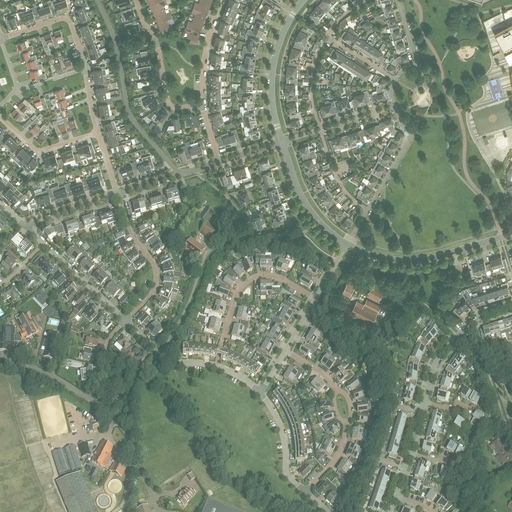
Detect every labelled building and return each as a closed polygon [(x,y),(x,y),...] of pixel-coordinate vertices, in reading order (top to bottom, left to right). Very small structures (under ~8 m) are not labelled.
[(50,9),(53,8),(51,1),(50,0),(49,0),(47,1),(42,3),(43,7),(46,15),(52,14),(50,9)] [(52,0),(51,1),(53,8),(56,7),(58,12),(63,10),(60,1),(57,2),(56,0),(52,0)] [(59,0),(60,1),(63,10),(69,8),(67,3),(70,2),(69,0),(59,0)] [(77,4),(78,5),(79,8),(78,9),(77,9),(74,10),(76,16),(86,12),(87,12),(85,7),(86,6),(86,5),(86,3),(85,2),(83,2),(81,3),(79,0),(75,0),(74,3),(77,4)] [(129,0),(115,0),(117,6),(119,5),(121,8),(131,5),(129,0)] [(166,4),(164,0),(160,0),(150,5),(154,14),(166,9),(166,8),(163,10),(162,5),(165,4),(166,4)] [(195,2),(193,8),(207,13),(210,3),(201,0),(200,0),(199,4),(195,3),(195,2)] [(264,6),(263,9),(271,14),(274,9),(269,6),(270,3),(265,0),(262,0),(261,4),(262,4),(264,6)] [(329,7),(333,3),(329,0),(322,0),(323,1),(320,3),(328,11),(330,8),(329,7)] [(376,0),(378,4),(381,3),(384,2),(385,6),(382,7),(384,13),(391,11),(393,10),(390,0),(388,1),(387,0),(382,0),(380,0),(376,0)] [(43,7),(42,3),(39,4),(39,5),(34,6),(36,13),(39,12),(41,17),(46,15),(43,7)] [(236,9),(237,7),(228,3),(226,8),(237,13),(238,11),(237,10),(236,9)] [(328,11),(320,3),(317,6),(313,10),(321,16),(324,12),(325,13),(328,11)] [(27,13),(30,21),(35,19),(34,14),(36,13),(34,6),(30,8),(29,9),(30,12),(27,13)] [(263,16),(268,19),(271,14),(263,9),(259,7),(256,12),(257,13),(255,16),(262,19),(263,16)] [(204,22),(207,13),(193,8),(191,13),(195,14),(194,18),(191,17),(191,18),(204,22)] [(237,13),(226,8),(224,13),(235,17),(237,13)] [(127,13),(126,9),(120,12),(122,17),(125,15),(126,20),(135,17),(133,11),(127,13)] [(166,9),(154,14),(158,23),(172,17),(169,12),(165,14),(164,10),(166,9)] [(29,22),(30,21),(27,13),(26,10),(23,12),(22,11),(21,11),(17,12),(20,19),(23,18),(24,23),(25,23),(25,24),(26,24),(29,23),(29,22)] [(317,20),(321,16),(313,10),(310,14),(310,15),(308,18),(317,24),(319,21),(317,20)] [(386,20),(388,25),(395,23),(397,23),(394,13),(392,13),(391,11),(384,13),(385,16),(388,15),(389,19),(386,20)] [(78,21),(81,20),(83,19),(84,22),(90,20),(89,16),(88,15),(86,12),(76,16),(78,21)] [(11,28),(17,26),(16,21),(18,20),(16,13),(11,15),(12,18),(6,20),(8,26),(11,28)] [(235,17),(224,13),(222,17),(225,19),(231,21),(233,22),(235,17)] [(256,23),(255,26),(264,29),(266,24),(260,22),(262,19),(255,16),(253,21),(256,23)] [(174,22),(172,17),(158,23),(162,32),(172,28),(170,24),(174,22),(174,23),(174,22)] [(188,21),(186,26),(200,32),(204,22),(191,18),(194,19),(192,23),(188,21)] [(232,25),(233,22),(231,21),(225,19),(223,22),(221,21),(219,26),(228,29),(230,24),(232,25)] [(140,31),(138,24),(133,26),(131,22),(124,24),(126,30),(130,28),(132,34),(133,34),(136,33),(136,32),(140,31)] [(396,26),(395,23),(388,25),(389,28),(392,27),(393,31),(390,32),(391,34),(389,35),(390,38),(392,38),(399,35),(401,35),(400,31),(401,31),(400,29),(399,29),(398,25),(396,26)] [(511,62),(511,23),(494,33),(510,63),(511,62)] [(80,27),(82,33),(92,29),(91,26),(89,27),(88,24),(80,27)] [(197,41),(200,32),(186,26),(184,32),(184,31),(188,33),(187,37),(186,37),(197,41)] [(220,32),(220,35),(226,37),(230,38),(231,35),(230,33),(227,33),(228,29),(219,26),(217,31),(220,32)] [(254,28),(251,27),(249,33),(255,35),(256,32),(261,35),(264,29),(255,26),(254,28)] [(297,35),(306,39),(308,35),(309,35),(309,36),(310,36),(312,33),(302,27),(300,31),(299,30),(297,35)] [(347,43),(354,31),(355,31),(350,28),(347,32),(344,31),(340,37),(345,40),(344,41),(347,43)] [(83,38),(91,35),(94,34),(92,29),(82,33),(83,38)] [(55,36),(52,37),(51,37),(53,42),(55,47),(59,46),(57,40),(63,38),(60,30),(54,32),(55,36)] [(358,34),(354,31),(347,43),(350,44),(351,43),(352,44),(357,37),(358,34)] [(254,38),(255,35),(249,33),(246,32),(245,36),(246,36),(246,38),(247,39),(249,40),(249,43),(258,46),(260,40),(254,38)] [(46,39),(42,41),(45,50),(47,55),(51,53),(48,44),(53,42),(51,37),(52,37),(50,33),(44,35),(46,39)] [(83,38),(85,43),(93,40),(96,39),(94,34),(91,35),(83,38)] [(230,38),(226,37),(220,35),(219,38),(216,37),(215,42),(224,44),(225,40),(227,41),(230,40),(230,38)] [(295,41),(294,44),(304,48),(305,45),(303,44),(306,39),(297,35),(295,40),(295,41)] [(405,47),(404,44),(405,44),(404,42),(403,42),(402,37),(400,38),(399,35),(392,38),(393,40),(396,39),(397,43),(394,44),(396,50),(403,48),(405,47)] [(361,40),(357,37),(352,44),(353,45),(353,46),(356,48),(356,47),(361,40)] [(365,42),(361,40),(356,47),(361,50),(365,42)] [(33,49),(32,45),(27,47),(25,41),(16,44),(18,50),(22,49),(24,52),(28,51),(30,50),(33,49)] [(371,42),(370,41),(367,44),(365,42),(361,50),(362,51),(361,52),(364,53),(365,52),(371,42)] [(226,45),(224,44),(215,42),(213,47),(216,48),(216,51),(222,52),(224,52),(226,45)] [(369,55),(374,48),(372,46),(373,44),(371,42),(365,52),(364,53),(367,55),(368,54),(369,55)] [(256,51),(258,46),(249,43),(248,46),(245,46),(244,46),(242,51),(250,53),(251,50),(256,51)] [(87,48),(89,53),(99,49),(98,44),(95,45),(87,48)] [(304,48),(294,44),(293,48),(292,48),(290,53),(299,56),(301,50),(303,51),(304,48)] [(99,55),(98,53),(100,52),(104,51),(107,50),(106,47),(103,48),(99,49),(89,53),(87,53),(89,59),(99,55)] [(337,51),(333,48),(330,54),(332,55),(331,58),(336,61),(341,52),(338,50),(337,51)] [(373,59),(374,58),(378,50),(374,48),(369,55),(371,56),(370,57),(373,59)] [(380,48),(378,50),(374,58),(373,59),(376,61),(376,60),(381,63),(385,57),(382,55),(383,53),(381,52),(382,49),(380,48)] [(404,51),(403,48),(396,50),(397,53),(398,52),(399,53),(400,53),(401,56),(397,57),(395,59),(398,63),(409,60),(406,51),(404,51)] [(22,60),(25,59),(26,58),(27,62),(35,60),(37,59),(35,55),(30,56),(29,54),(31,54),(30,50),(28,51),(24,52),(20,54),(22,60)] [(226,53),(224,52),(222,52),(216,51),(215,54),(212,53),(212,59),(221,60),(222,56),(223,56),(225,54),(226,53)] [(245,58),(245,61),(254,63),(255,57),(249,56),(250,53),(242,51),(241,57),(242,57),(245,58)] [(340,63),(345,56),(343,55),(344,54),(341,52),(336,61),(340,63)] [(135,61),(138,60),(139,64),(148,62),(147,55),(141,57),(140,53),(134,54),(135,61)] [(299,56),(290,53),(289,58),(289,62),(299,64),(300,61),(298,61),(299,56)] [(58,57),(60,62),(62,66),(66,65),(67,69),(73,67),(70,59),(64,60),(63,55),(58,57)] [(346,57),(345,56),(340,63),(344,66),(350,57),(347,56),(346,57)] [(344,66),(349,69),(353,61),(352,60),(353,59),(350,57),(344,66)] [(392,72),(398,63),(395,59),(393,60),(390,64),(388,62),(389,61),(388,60),(388,59),(386,58),(382,64),(386,66),(385,67),(392,72)] [(60,62),(55,64),(53,59),(48,60),(52,70),(56,69),(57,73),(63,71),(62,66),(60,62)] [(212,59),(211,64),(214,64),(213,67),(222,68),(223,60),(221,60),(212,59)] [(38,69),(43,68),(42,63),(36,65),(35,60),(27,62),(26,63),(28,68),(32,67),(33,71),(38,69)] [(241,64),(240,64),(239,70),(247,70),(248,67),(253,68),(254,63),(245,61),(244,64),(241,64)] [(355,62),(353,61),(349,69),(353,71),(358,63),(355,61),(355,62)] [(286,71),(296,72),(296,67),(298,67),(298,68),(301,68),(302,65),(299,64),(289,62),(288,66),(287,66),(286,71)] [(357,74),(362,67),(361,66),(361,65),(358,63),(353,71),(357,74)] [(99,70),(94,70),(93,71),(92,72),(92,75),(94,76),(105,74),(106,74),(105,69),(105,66),(99,67),(99,70)] [(150,70),(149,70),(146,71),(146,70),(146,69),(145,66),(136,68),(137,74),(138,75),(141,74),(141,78),(151,77),(150,70)] [(367,68),(364,67),(363,68),(362,67),(357,74),(361,77),(366,69),(367,68)] [(35,77),(37,81),(47,77),(45,73),(40,75),(38,69),(33,71),(29,72),(31,78),(35,77)] [(366,69),(361,77),(366,80),(367,79),(370,80),(374,74),(366,69)] [(217,71),(217,72),(212,72),(209,72),(209,75),(209,80),(219,81),(219,75),(219,74),(227,75),(227,81),(230,81),(230,72),(228,72),(217,71)] [(296,72),(286,71),(286,77),(286,81),(297,81),(297,78),(295,78),(296,72)] [(101,81),(102,84),(108,83),(110,83),(109,80),(106,80),(105,74),(94,76),(95,82),(101,81)] [(243,84),(252,84),(252,78),(246,78),(247,75),(239,74),(239,80),(240,80),(243,81),(243,84)] [(379,75),(379,76),(378,77),(375,75),(371,81),(374,83),(374,81),(375,82),(376,81),(379,82),(377,86),(376,88),(382,89),(387,80),(379,75)] [(152,84),(149,85),(148,80),(137,82),(138,88),(143,87),(144,92),(153,90),(152,84)] [(212,89),(221,88),(221,81),(219,81),(209,80),(209,85),(212,86),(212,89)] [(297,81),(286,81),(286,84),(285,84),(285,90),(295,90),(295,84),(297,84),(297,85),(297,81)] [(108,86),(108,83),(102,84),(102,87),(96,88),(97,94),(108,92),(107,86),(108,86)] [(238,93),(246,93),(246,90),(252,90),(252,84),(243,84),(242,87),(239,88),(238,88),(238,91),(236,91),(236,93),(238,93)] [(383,93),(382,89),(376,88),(376,90),(377,94),(374,95),(374,94),(373,94),(372,93),(370,94),(372,100),(375,99),(376,101),(385,98),(384,95),(384,93),(383,93)] [(52,104),(57,102),(62,100),(60,96),(65,95),(62,89),(54,92),(56,98),(51,99),(52,104)] [(287,99),(298,98),(297,95),(295,95),(295,90),(285,90),(285,95),(286,95),(287,99)] [(364,93),(359,95),(362,104),(362,105),(366,104),(365,103),(370,101),(367,90),(363,91),(364,93)] [(104,98),(105,101),(113,100),(112,97),(109,97),(108,92),(97,94),(98,100),(104,98)] [(243,99),(243,102),(253,101),(254,101),(254,100),(254,97),(253,96),(252,96),(252,95),(246,96),(246,93),(238,93),(238,94),(239,98),(240,99),(243,99)] [(38,107),(43,106),(43,109),(48,107),(44,98),(40,99),(40,98),(39,95),(33,97),(36,106),(37,105),(37,107),(38,107)] [(362,105),(362,104),(359,95),(354,96),(354,98),(351,99),(352,100),(353,106),(359,105),(359,106),(362,105)] [(155,98),(152,99),(151,96),(142,102),(146,107),(147,107),(151,108),(151,109),(159,104),(157,101),(156,101),(155,98)] [(140,97),(133,99),(135,105),(142,104),(140,97)] [(287,109),(296,107),(296,102),(298,102),(298,98),(287,99),(287,103),(286,103),(287,109)] [(348,98),(342,100),(345,109),(353,106),(352,100),(349,101),(348,98)] [(66,99),(62,100),(57,102),(59,107),(54,109),(56,113),(65,110),(64,106),(68,105),(66,99)] [(99,105),(99,111),(108,110),(107,104),(112,103),(112,100),(113,100),(105,101),(105,104),(99,105)] [(334,101),(335,105),(337,112),(345,109),(342,100),(337,101),(337,100),(334,101)] [(253,102),(253,101),(243,102),(243,105),(241,106),(240,106),(240,112),(242,112),(248,111),(247,108),(253,107),(253,106),(254,106),(255,106),(254,102),(253,102)] [(332,113),(337,112),(335,105),(332,106),(331,102),(327,101),(325,101),(326,105),(329,116),(332,115),(332,113)] [(22,102),(18,106),(21,109),(25,112),(29,108),(32,112),(36,109),(28,102),(25,105),(22,102)] [(329,116),(326,105),(320,107),(321,109),(318,110),(320,117),(325,115),(326,117),(329,116)] [(296,107),(287,109),(288,114),(289,114),(290,118),(300,115),(300,111),(297,112),(296,107)] [(25,119),(26,119),(28,120),(30,118),(25,112),(21,109),(18,112),(15,109),(11,114),(17,120),(21,116),(25,119)] [(158,124),(168,113),(167,113),(167,112),(165,111),(163,109),(156,116),(158,118),(156,122),(158,124)] [(220,109),(213,110),(214,113),(211,114),(213,119),(222,116),(220,109)] [(107,116),(107,119),(115,118),(114,114),(109,115),(108,110),(99,111),(100,117),(107,116)] [(248,114),(248,111),(242,112),(242,115),(241,115),(243,121),(255,118),(254,113),(248,114)] [(185,115),(186,119),(185,120),(185,127),(188,126),(188,124),(191,123),(193,126),(198,125),(196,119),(193,120),(191,113),(185,115)] [(300,115),(290,118),(291,121),(290,121),(292,128),(301,125),(299,119),(301,118),(300,115)] [(62,118),(64,123),(66,128),(66,127),(70,126),(71,130),(77,128),(74,120),(69,122),(67,116),(62,118)] [(222,116),(213,119),(214,124),(217,123),(218,126),(224,124),(222,116)] [(34,135),(37,131),(40,128),(36,124),(40,120),(36,117),(29,124),(33,127),(30,130),(34,135)] [(172,122),(170,122),(169,124),(167,123),(163,131),(167,133),(168,130),(179,129),(178,119),(178,118),(172,118),(172,119),(172,122)] [(243,121),(244,130),(251,128),(251,125),(257,124),(255,118),(243,121)] [(382,121),(383,123),(379,124),(381,130),(384,130),(384,128),(385,128),(384,126),(387,126),(388,130),(390,132),(394,128),(391,118),(382,121)] [(64,123),(59,125),(57,120),(53,121),(56,131),(60,130),(62,134),(68,132),(66,127),(66,128),(64,123)] [(105,130),(113,127),(116,127),(114,120),(111,121),(111,122),(103,125),(105,130)] [(40,134),(37,137),(42,142),(48,135),(44,131),(47,127),(44,124),(40,128),(37,131),(40,134)] [(378,124),(373,126),(372,125),(369,126),(373,139),(376,139),(374,135),(377,134),(376,131),(379,130),(378,124)] [(151,129),(156,135),(161,131),(156,125),(151,129)] [(366,128),(361,130),(363,136),(366,135),(367,138),(370,137),(371,140),(373,139),(369,126),(365,127),(366,128)] [(251,128),(244,130),(246,136),(247,135),(250,135),(251,138),(256,137),(257,138),(259,137),(259,135),(260,135),(258,130),(252,131),(251,128)] [(391,138),(389,141),(396,144),(398,141),(399,142),(404,134),(401,132),(399,130),(399,131),(394,128),(390,132),(392,134),(396,136),(394,139),(393,138),(392,139),(391,138)] [(228,136),(231,144),(232,144),(233,145),(236,144),(236,143),(237,143),(235,137),(238,137),(236,129),(231,131),(231,132),(231,135),(228,136)] [(365,140),(363,136),(361,130),(353,132),(356,141),(360,140),(361,142),(365,140)] [(218,135),(218,136),(219,137),(217,138),(218,142),(220,142),(224,141),(226,146),(231,144),(228,136),(227,132),(218,135)] [(356,144),(356,141),(353,132),(344,135),(346,141),(348,146),(351,145),(356,144)] [(346,141),(344,135),(336,138),(339,147),(340,149),(345,147),(348,146),(346,141)] [(0,146),(2,144),(6,148),(14,140),(10,136),(5,141),(3,139),(0,141),(0,146)] [(108,140),(110,145),(118,143),(117,141),(120,140),(121,138),(120,137),(108,140)] [(335,150),(334,148),(339,147),(336,138),(328,140),(331,151),(335,150)] [(14,149),(14,148),(18,144),(14,140),(6,148),(11,152),(8,154),(11,156),(16,151),(14,149)] [(198,145),(195,146),(198,155),(203,153),(202,148),(205,147),(202,140),(197,141),(198,142),(198,145)] [(390,153),(391,154),(392,154),(397,145),(396,144),(389,141),(386,146),(385,146),(384,148),(384,149),(383,152),(389,155),(390,153)] [(88,144),(83,146),(86,157),(92,155),(92,156),(95,155),(93,149),(90,150),(88,144)] [(190,144),(185,145),(188,153),(190,152),(192,157),(198,155),(195,146),(192,147),(190,145),(190,144)] [(180,147),(181,148),(181,151),(178,152),(179,157),(178,157),(179,160),(180,160),(181,160),(186,159),(185,154),(188,153),(185,145),(180,147)] [(302,158),(316,153),(314,150),(310,151),(308,145),(299,148),(301,154),(302,158)] [(79,154),(76,155),(78,161),(81,160),(80,156),(83,155),(83,157),(84,158),(86,157),(83,146),(77,147),(79,154)] [(113,156),(121,153),(121,154),(127,152),(126,151),(125,151),(124,147),(112,151),(113,156)] [(22,148),(18,152),(18,153),(16,151),(11,156),(14,158),(16,155),(20,159),(27,152),(22,148)] [(74,155),(73,154),(72,149),(66,151),(69,160),(70,162),(75,160),(75,162),(78,161),(76,155),(74,155)] [(63,159),(60,160),(62,166),(65,165),(63,161),(69,160),(66,151),(60,153),(63,159)] [(21,166),(22,166),(24,168),(26,166),(28,163),(26,161),(31,156),(27,152),(20,159),(17,162),(17,163),(18,162),(22,166),(21,166)] [(378,160),(376,163),(383,166),(384,164),(386,165),(388,161),(389,162),(390,160),(389,159),(391,156),(389,155),(383,152),(380,157),(379,157),(377,160),(378,160)] [(302,158),(303,161),(304,167),(313,164),(312,159),(317,157),(316,153),(302,158)] [(59,167),(62,166),(60,160),(57,161),(55,154),(49,156),(52,165),(53,165),(54,168),(56,167),(55,164),(58,163),(59,167)] [(44,158),(45,163),(46,164),(42,165),(44,170),(47,169),(47,168),(47,167),(48,166),(48,168),(50,169),(52,168),(52,167),(52,165),(49,156),(44,158)] [(150,156),(147,156),(142,158),(143,161),(146,172),(152,170),(150,163),(152,162),(150,156)] [(33,167),(34,167),(37,162),(33,158),(28,163),(26,166),(24,168),(28,172),(30,171),(32,173),(35,170),(33,167)] [(256,167),(258,172),(265,170),(264,167),(269,165),(268,160),(267,160),(266,158),(263,159),(263,161),(258,162),(259,166),(257,167),(256,167)] [(134,162),(136,168),(138,167),(140,173),(141,173),(142,174),(146,173),(146,172),(143,161),(141,160),(137,162),(137,161),(134,162)] [(131,165),(126,167),(129,177),(135,175),(133,169),(136,168),(134,162),(131,163),(131,165)] [(373,168),(371,172),(370,174),(376,178),(377,175),(379,176),(384,168),(383,166),(376,163),(373,168)] [(307,172),(308,175),(318,171),(317,168),(315,169),(313,164),(304,167),(306,172),(307,172)] [(122,172),(123,178),(124,179),(129,177),(126,167),(120,168),(120,166),(117,167),(119,173),(122,172)] [(242,177),(247,176),(248,178),(251,177),(249,171),(246,172),(245,167),(244,167),(244,166),(239,167),(240,168),(239,169),(242,177)] [(235,176),(232,176),(235,184),(239,182),(239,181),(239,178),(242,177),(239,169),(233,170),(235,176)] [(265,170),(258,172),(257,172),(259,177),(260,177),(263,177),(264,180),(273,177),(271,171),(266,173),(265,170)] [(93,177),(96,187),(97,187),(97,188),(98,189),(101,188),(101,187),(101,186),(102,186),(100,179),(103,178),(100,171),(97,172),(98,175),(93,177)] [(320,174),(318,171),(308,175),(309,179),(311,184),(320,180),(317,175),(319,174),(319,175),(320,174)] [(218,176),(219,179),(220,179),(222,184),(225,183),(226,185),(227,186),(233,184),(231,177),(226,178),(225,173),(219,175),(219,176),(218,176)] [(365,183),(363,185),(369,189),(371,186),(373,187),(378,179),(376,178),(370,174),(367,179),(369,181),(367,184),(365,183)] [(83,176),(84,178),(86,184),(89,183),(91,189),(92,190),(96,189),(96,188),(96,187),(93,177),(87,179),(86,175),(83,176)] [(273,177),(264,180),(265,183),(262,184),(261,185),(263,190),(270,187),(269,184),(275,182),(273,177)] [(83,185),(86,184),(84,178),(76,180),(76,182),(80,193),(85,191),(83,185)] [(1,179),(0,180),(0,188),(4,185),(6,187),(10,182),(8,180),(5,183),(1,179)] [(322,185),(320,180),(311,184),(314,189),(316,192),(326,186),(324,183),(323,184),(324,184),(322,185)] [(7,197),(8,198),(14,191),(17,188),(16,188),(16,187),(15,186),(14,186),(10,182),(6,187),(8,189),(4,194),(3,195),(7,198),(7,197)] [(70,182),(67,183),(69,189),(72,188),(74,195),(80,193),(76,182),(71,184),(70,182)] [(66,190),(69,189),(67,183),(64,184),(65,185),(59,187),(60,189),(63,198),(68,196),(66,190)] [(364,198),(366,199),(371,190),(369,189),(363,185),(360,190),(360,191),(358,193),(358,194),(357,196),(363,200),(364,198)] [(326,186),(316,192),(318,195),(317,196),(321,200),(328,195),(325,190),(327,189),(327,190),(327,189),(326,186)] [(42,191),(43,195),(46,203),(52,202),(49,195),(52,194),(50,188),(49,189),(48,187),(46,188),(46,190),(42,191)] [(53,187),(50,188),(52,194),(55,194),(57,200),(63,198),(60,189),(55,191),(53,187)] [(240,201),(241,205),(243,204),(244,204),(247,203),(248,202),(250,202),(247,191),(249,190),(248,187),(242,189),(243,192),(239,193),(241,199),(241,200),(240,200),(240,201)] [(269,197),(279,194),(277,188),(271,190),(270,187),(263,190),(264,194),(265,194),(268,194),(269,197)] [(14,191),(8,198),(12,202),(17,197),(19,199),(23,194),(17,188),(14,191)] [(176,189),(171,191),(174,201),(176,200),(177,198),(179,198),(180,201),(183,200),(180,192),(177,193),(176,189)] [(46,203),(43,195),(42,191),(34,194),(36,200),(38,199),(40,205),(46,203)] [(166,197),(164,198),(165,204),(166,205),(169,205),(168,201),(170,201),(171,201),(174,201),(171,191),(165,192),(166,197)] [(159,194),(154,196),(157,206),(160,205),(160,204),(162,203),(163,205),(165,204),(164,198),(161,198),(159,194)] [(267,202),(268,207),(276,204),(275,201),(280,200),(279,194),(269,197),(270,200),(268,201),(267,202)] [(324,204),(327,207),(335,200),(333,198),(331,199),(328,195),(321,200),(324,205),(324,204)] [(153,206),(154,207),(157,206),(154,196),(148,198),(150,202),(147,203),(149,209),(152,208),(151,207),(153,206)] [(14,204),(21,211),(22,212),(21,212),(21,213),(22,214),(23,214),(24,214),(24,213),(24,212),(25,211),(25,212),(29,210),(29,207),(36,205),(34,197),(27,204),(24,205),(19,200),(19,199),(14,204)] [(143,199),(137,201),(140,211),(143,211),(144,209),(145,209),(146,212),(149,211),(149,209),(147,203),(144,204),(143,199)] [(332,215),(339,208),(335,204),(337,203),(335,200),(327,207),(329,210),(328,211),(332,215)] [(141,213),(140,211),(137,201),(131,203),(133,207),(130,208),(130,210),(127,211),(129,214),(132,213),(132,214),(135,213),(137,214),(141,213)] [(277,207),(276,204),(268,207),(270,212),(271,211),(274,211),(275,214),(284,211),(282,206),(277,207)] [(188,218),(192,210),(189,208),(184,216),(188,218)] [(205,222),(213,212),(207,208),(200,217),(205,222)] [(337,218),(339,221),(347,213),(344,210),(344,211),(343,212),(339,208),(332,215),(336,219),(337,218)] [(104,212),(107,222),(108,224),(116,221),(114,214),(111,214),(110,210),(104,212)] [(286,217),(284,211),(275,214),(276,217),(273,219),(274,222),(273,222),(274,225),(283,222),(282,221),(281,220),(280,218),(286,217)] [(98,214),(99,217),(100,218),(97,219),(100,227),(102,226),(101,223),(103,222),(105,223),(107,222),(104,212),(98,214)] [(264,222),(264,220),(261,213),(257,214),(258,217),(253,218),(254,222),(254,225),(255,225),(256,229),(262,227),(261,223),(264,222)] [(349,215),(347,213),(339,221),(342,223),(342,224),(347,228),(353,221),(348,217),(349,215)] [(100,228),(100,227),(97,219),(94,220),(93,215),(87,217),(90,227),(95,226),(95,228),(97,229),(100,228)] [(80,224),(82,230),(85,229),(85,228),(86,227),(88,228),(90,227),(87,217),(82,219),(83,223),(80,224)] [(218,218),(214,224),(218,227),(222,221),(218,218)] [(70,223),(74,233),(76,232),(77,230),(79,230),(79,231),(82,230),(80,224),(77,225),(76,221),(70,223)] [(206,222),(200,231),(209,239),(216,230),(212,227),(206,222)] [(71,234),(74,233),(70,223),(65,224),(66,229),(63,230),(65,236),(68,235),(68,233),(70,233),(71,234)] [(143,232),(145,235),(152,231),(152,229),(150,226),(149,225),(147,223),(137,228),(140,233),(143,232)] [(52,230),(51,228),(50,227),(46,230),(46,231),(45,231),(45,230),(44,230),(43,230),(42,230),(42,231),(42,232),(43,233),(44,233),(48,238),(55,234),(57,233),(58,235),(61,234),(59,227),(52,230)] [(118,243),(119,244),(124,241),(123,239),(122,238),(125,236),(123,231),(113,236),(114,238),(116,239),(118,243)] [(146,242),(148,241),(149,240),(151,244),(158,239),(157,237),(154,237),(153,236),(154,233),(152,231),(145,235),(143,237),(146,242)] [(31,246),(26,241),(24,243),(19,238),(14,243),(17,247),(19,245),(23,248),(21,250),(26,255),(32,249),(33,249),(34,249),(34,248),(34,247),(33,246),(32,246),(32,247),(31,247),(31,246)] [(197,258),(205,248),(191,238),(183,248),(197,258)] [(154,247),(153,248),(152,249),(155,254),(164,247),(162,244),(160,244),(159,243),(161,242),(158,239),(151,244),(154,247)] [(129,243),(128,244),(127,245),(124,241),(119,244),(118,245),(121,249),(121,248),(122,249),(122,252),(123,254),(130,250),(133,248),(129,243)] [(70,250),(69,251),(67,253),(68,255),(68,256),(70,258),(77,250),(73,247),(75,245),(72,243),(71,244),(69,247),(68,248),(70,250)] [(79,249),(77,250),(70,258),(72,260),(74,260),(75,261),(79,258),(81,260),(86,254),(84,252),(83,253),(79,249)] [(131,262),(136,258),(139,256),(135,251),(132,253),(130,250),(123,254),(124,256),(127,257),(128,258),(128,261),(130,263),(131,262)] [(3,261),(5,263),(12,269),(16,264),(15,263),(17,260),(14,257),(9,253),(5,257),(3,259),(3,261)] [(89,256),(86,254),(81,260),(83,262),(80,265),(81,267),(81,268),(83,270),(92,261),(88,257),(89,256)] [(161,264),(163,263),(164,263),(165,264),(165,267),(172,266),(171,263),(169,259),(170,257),(169,254),(159,259),(161,264)] [(265,268),(265,258),(265,256),(262,256),(262,254),(256,254),(256,261),(260,261),(260,268),(265,268)] [(276,254),(269,254),(265,254),(265,256),(265,258),(265,268),(266,268),(270,268),(271,268),(271,261),(275,261),(276,254)] [(281,270),(285,262),(282,261),(283,256),(276,254),(275,261),(278,262),(276,268),(276,269),(280,271),(281,270)] [(501,255),(495,257),(498,266),(504,265),(504,267),(507,266),(505,259),(502,260),(501,255)] [(37,265),(48,275),(53,269),(46,263),(47,262),(47,261),(44,258),(42,259),(39,257),(36,261),(39,263),(37,265)] [(493,268),(498,266),(495,257),(490,259),(491,263),(488,264),(491,272),(494,271),(493,268)] [(136,258),(131,262),(135,266),(135,269),(136,271),(145,264),(141,259),(139,261),(136,258)] [(244,266),(247,272),(253,270),(250,264),(253,263),(252,258),(248,259),(249,261),(246,262),(243,259),(235,262),(240,268),(244,266)] [(287,263),(285,262),(281,270),(281,271),(285,273),(286,272),(286,273),(289,266),(292,268),(294,262),(291,261),(291,260),(289,259),(287,263)] [(94,272),(99,267),(99,266),(97,264),(96,265),(92,261),(83,270),(85,272),(87,272),(88,273),(91,270),(94,272)] [(491,272),(488,264),(485,265),(484,261),(478,262),(481,272),(487,270),(487,271),(490,270),(491,272)] [(473,275),(476,275),(476,276),(477,276),(482,275),(481,272),(478,262),(473,264),(474,269),(471,269),(473,275)] [(102,263),(99,266),(99,267),(94,272),(96,274),(92,277),(94,279),(94,281),(96,282),(105,273),(101,269),(104,265),(102,263)] [(167,274),(166,277),(175,278),(175,275),(173,275),(172,270),(174,268),(173,265),(172,266),(165,267),(162,267),(163,273),(167,273),(167,274)] [(309,273),(313,275),(315,276),(318,271),(309,266),(307,269),(304,268),(301,272),(307,276),(309,273)] [(232,267),(227,271),(232,276),(235,273),(236,275),(238,277),(239,278),(244,274),(238,267),(235,269),(232,267)] [(222,276),(220,279),(223,282),(231,288),(235,283),(231,280),(230,279),(232,276),(227,271),(223,276),(222,276)] [(26,272),(22,276),(25,279),(23,281),(28,287),(34,281),(38,285),(40,282),(36,277),(33,280),(29,275),(26,272)] [(307,276),(301,272),(299,276),(302,279),(300,282),(301,283),(300,283),(303,285),(303,284),(308,287),(311,282),(306,278),(307,276)] [(56,277),(55,276),(54,275),(49,280),(52,282),(58,287),(66,279),(60,273),(57,277),(56,277)] [(104,282),(106,284),(111,279),(107,275),(105,273),(96,282),(98,284),(99,284),(101,286),(104,282)] [(173,282),(175,281),(175,278),(166,277),(164,277),(163,283),(165,283),(166,283),(165,287),(172,289),(172,286),(173,282)] [(117,285),(111,279),(106,284),(108,286),(105,290),(107,291),(107,293),(109,294),(117,285)] [(266,296),(266,292),(266,282),(265,282),(265,281),(261,281),(261,282),(260,282),(260,289),(257,289),(257,296),(266,296)] [(266,282),(266,292),(269,292),(270,296),(278,296),(280,292),(280,289),(271,289),(271,282),(271,281),(266,281),(266,282)] [(68,300),(73,296),(76,292),(73,290),(75,288),(70,283),(63,290),(66,293),(63,296),(68,300)] [(216,288),(214,292),(218,293),(227,297),(230,291),(225,289),(223,289),(225,285),(223,284),(218,283),(217,286),(216,288)] [(355,287),(348,283),(343,293),(350,297),(355,287)] [(385,289),(374,283),(368,295),(379,301),(385,289)] [(117,294),(119,296),(123,292),(117,285),(109,294),(110,296),(112,296),(114,298),(117,294)] [(2,292),(0,293),(0,295),(2,299),(3,299),(3,298),(4,298),(5,298),(5,299),(6,299),(10,296),(14,301),(20,296),(19,296),(22,294),(17,287),(14,289),(12,286),(4,292),(3,292),(2,292)] [(502,288),(505,297),(511,294),(511,289),(511,288),(509,289),(508,286),(502,288)] [(159,295),(162,297),(168,299),(169,300),(170,297),(170,295),(171,291),(172,289),(165,287),(164,291),(161,290),(159,295)] [(123,294),(118,298),(122,301),(119,303),(124,308),(131,299),(127,295),(126,297),(123,294)] [(78,313),(83,309),(86,305),(84,302),(86,300),(82,296),(80,296),(80,295),(73,302),(76,304),(76,306),(74,309),(75,310),(73,313),(65,321),(68,324),(78,313)] [(481,305),(478,295),(473,297),(475,305),(477,306),(481,305)] [(285,299),(282,304),(289,308),(290,309),(292,305),(296,308),(297,307),(298,308),(300,303),(299,303),(299,302),(294,299),(295,298),(292,297),(292,298),(289,296),(287,300),(285,299)] [(160,300),(159,300),(157,298),(154,303),(163,310),(164,308),(166,309),(169,306),(168,303),(166,302),(168,299),(162,297),(160,299),(160,300)] [(225,304),(221,303),(219,303),(220,299),(212,297),(211,300),(212,301),(212,302),(216,304),(215,307),(224,310),(224,309),(225,309),(226,305),(225,305),(225,304)] [(354,315),(372,324),(381,307),(368,299),(365,305),(357,301),(353,309),(346,306),(343,311),(353,316),(354,315)] [(471,307),(466,301),(461,305),(467,311),(471,307)] [(280,306),(282,308),(279,312),(290,319),(290,318),(291,319),(293,315),(292,314),(293,314),(289,312),(290,309),(289,308),(282,304),(282,303),(280,306)] [(93,312),(96,309),(92,305),(88,308),(89,308),(82,315),(90,323),(98,315),(95,312),(94,313),(93,312)] [(463,315),(467,311),(461,305),(457,309),(456,308),(454,310),(458,314),(460,312),(463,315)] [(246,310),(244,309),(239,308),(239,309),(238,309),(237,313),(238,313),(238,314),(247,316),(248,313),(252,314),(254,308),(247,306),(246,310)] [(224,310),(215,307),(214,310),(210,310),(208,315),(215,317),(216,313),(222,315),(223,314),(223,315),(225,310),(224,310)] [(144,322),(147,325),(152,319),(149,316),(145,312),(137,320),(142,324),(144,322)] [(290,319),(279,312),(276,317),(275,316),(273,319),(274,320),(280,323),(281,324),(283,321),(287,323),(288,323),(290,319)] [(35,317),(32,319),(29,314),(23,317),(28,326),(29,326),(33,334),(38,332),(37,330),(40,328),(39,326),(36,319),(35,317)] [(242,324),(248,326),(249,326),(250,323),(246,321),(247,316),(238,314),(237,314),(236,318),(237,318),(236,319),(243,321),(242,324)] [(215,317),(208,315),(207,318),(209,318),(208,324),(210,324),(219,327),(220,327),(221,322),(214,320),(215,317)] [(17,321),(23,332),(23,333),(22,333),(23,335),(25,336),(25,337),(26,338),(33,334),(29,326),(28,326),(23,317),(17,321)] [(106,329),(111,324),(109,321),(110,320),(107,318),(104,321),(100,318),(96,323),(102,329),(104,327),(106,329)] [(150,328),(148,330),(149,331),(149,333),(151,335),(158,327),(160,325),(156,321),(157,321),(154,318),(149,324),(151,326),(150,328)] [(281,324),(280,323),(274,320),(272,323),(273,323),(270,328),(281,334),(282,334),(284,330),(283,330),(283,329),(280,327),(281,324)] [(440,331),(431,323),(426,328),(429,331),(427,333),(433,339),(436,335),(437,336),(438,334),(438,333),(440,331)] [(211,331),(213,331),(218,332),(219,332),(220,328),(219,327),(210,324),(209,327),(205,327),(203,332),(210,334),(211,331)] [(248,326),(242,324),(241,327),(235,326),(234,326),(232,330),(233,330),(233,331),(242,333),(245,334),(248,326)] [(158,327),(151,335),(153,337),(155,336),(156,338),(158,336),(159,334),(162,336),(166,332),(164,330),(164,329),(160,325),(158,327)] [(491,335),(488,327),(488,326),(483,327),(483,329),(484,333),(481,334),(482,337),(483,340),(483,341),(486,340),(486,337),(491,335)] [(0,351),(2,351),(8,351),(8,345),(8,342),(13,342),(13,327),(4,327),(4,336),(0,336),(0,351)] [(264,335),(265,335),(270,339),(272,340),(274,337),(278,339),(278,338),(279,339),(281,335),(280,335),(281,334),(270,328),(268,331),(267,330),(264,335)] [(309,335),(317,340),(320,335),(323,337),(325,334),(319,330),(317,333),(312,330),(311,331),(311,330),(308,334),(309,334),(309,335)] [(245,334),(242,333),(233,331),(232,331),(231,335),(232,336),(238,338),(237,341),(244,343),(245,338),(246,334),(245,334)] [(426,346),(433,339),(427,333),(424,331),(421,334),(424,336),(420,341),(418,340),(417,340),(426,346)] [(53,359),(54,353),(55,350),(56,345),(53,344),(54,340),(55,340),(57,333),(49,332),(48,338),(49,339),(48,340),(44,339),(42,346),(46,347),(44,356),(47,357),(47,358),(50,359),(50,358),(53,359)] [(97,347),(99,340),(92,339),(93,336),(84,334),(83,339),(87,340),(85,345),(92,346),(93,346),(97,347)] [(272,340),(270,339),(265,335),(263,338),(264,339),(261,344),(263,345),(272,350),(272,349),(273,350),(275,346),(274,345),(271,343),(272,340)] [(312,343),(310,346),(316,350),(319,345),(315,342),(317,340),(309,335),(308,335),(305,339),(306,339),(306,340),(312,343)] [(127,339),(123,336),(117,343),(123,348),(120,351),(125,356),(129,351),(127,349),(130,345),(126,341),(127,339)] [(415,352),(422,355),(426,346),(417,340),(416,345),(418,346),(415,352)] [(14,349),(21,357),(29,351),(22,343),(14,349)] [(255,351),(261,354),(263,351),(269,354),(270,354),(272,350),(271,350),(272,350),(263,345),(262,347),(258,346),(255,351)] [(313,354),(316,350),(310,346),(308,349),(302,346),(299,351),(304,354),(304,355),(306,356),(307,356),(309,353),(313,354)] [(141,351),(137,347),(133,352),(136,355),(135,357),(140,362),(146,355),(141,350),(141,351)] [(210,356),(216,357),(216,354),(217,352),(220,353),(222,353),(223,350),(221,350),(218,349),(218,348),(212,347),(210,356)] [(90,352),(90,349),(84,348),(82,355),(83,356),(84,356),(83,359),(93,361),(95,354),(91,353),(90,352)] [(223,350),(222,353),(220,353),(217,352),(216,354),(220,355),(221,356),(221,358),(226,360),(229,352),(223,350)] [(325,366),(331,359),(329,357),(331,353),(326,350),(322,355),(325,358),(321,363),(321,364),(324,367),(325,366)] [(229,352),(226,360),(231,362),(235,354),(229,352)] [(410,357),(408,361),(418,364),(422,355),(415,352),(412,358),(410,357)] [(459,364),(460,364),(465,357),(459,352),(453,360),(459,364)] [(236,365),(240,356),(235,354),(231,362),(236,365)] [(241,367),(245,359),(240,356),(236,365),(241,367)] [(246,370),(251,362),(245,359),(241,367),(246,370)] [(334,364),(336,366),(341,362),(337,359),(335,362),(331,359),(325,366),(325,367),(329,370),(329,369),(330,370),(334,364)] [(455,370),(459,364),(453,360),(446,369),(452,372),(451,373),(454,374),(456,372),(453,370),(454,369),(455,370)] [(341,361),(341,362),(336,366),(338,369),(333,373),(334,374),(333,374),(336,378),(337,377),(337,378),(344,372),(342,369),(345,366),(341,361)] [(418,364),(408,361),(408,366),(410,367),(409,373),(417,374),(418,364)] [(250,373),(256,365),(251,362),(246,370),(250,373)] [(256,365),(250,373),(255,376),(260,369),(256,365)] [(87,370),(80,371),(77,371),(77,376),(81,376),(82,382),(87,381),(87,380),(87,379),(89,379),(93,379),(93,377),(92,369),(92,367),(89,367),(89,366),(88,368),(87,370)] [(288,368),(286,372),(287,373),(286,373),(295,378),(297,379),(299,374),(300,375),(302,372),(297,368),(295,372),(293,370),(289,368),(289,369),(288,368)] [(452,376),(454,377),(455,377),(455,374),(454,374),(451,373),(452,372),(446,369),(443,380),(450,383),(452,376)] [(345,378),(348,380),(353,376),(350,372),(346,374),(344,372),(337,378),(339,382),(340,381),(340,382),(345,378)] [(285,373),(283,377),(284,377),(284,378),(285,379),(287,380),(289,381),(288,384),(294,388),(296,383),(293,380),(295,378),(286,373),(285,373)] [(416,385),(417,374),(409,373),(409,380),(410,380),(410,383),(406,382),(406,383),(416,385)] [(310,380),(305,385),(309,389),(311,388),(313,390),(315,389),(321,382),(322,381),(318,378),(317,378),(314,381),(313,383),(310,380)] [(351,391),(354,388),(356,387),(359,390),(364,386),(361,381),(357,383),(355,380),(354,381),(353,380),(351,382),(352,382),(347,386),(351,391)] [(443,380),(440,390),(447,392),(447,389),(449,389),(450,383),(443,380)] [(313,390),(312,391),(316,395),(315,397),(316,399),(319,397),(323,393),(321,391),(322,389),(325,386),(325,385),(322,382),(321,382),(315,389),(313,390)] [(416,385),(406,383),(405,386),(407,387),(406,393),(413,395),(416,385)] [(459,395),(468,400),(472,393),(466,389),(467,387),(464,386),(459,395)] [(272,394),(276,398),(283,393),(280,388),(278,389),(275,391),(276,391),(272,394)] [(362,390),(353,394),(355,400),(357,399),(359,398),(361,398),(363,401),(370,399),(367,393),(363,394),(362,390)] [(448,392),(447,392),(440,390),(437,402),(440,403),(441,401),(445,402),(448,392)] [(473,391),(472,393),(468,400),(476,405),(480,398),(474,394),(475,392),(473,391)] [(276,398),(279,403),(287,398),(283,393),(276,398)] [(413,395),(406,393),(404,399),(405,400),(404,403),(410,405),(413,395)] [(279,403),(282,407),(290,403),(287,398),(279,403)] [(361,405),(357,406),(358,412),(367,411),(371,410),(371,406),(370,399),(363,401),(363,405),(361,405)] [(316,407),(317,413),(324,412),(323,408),(330,407),(329,401),(320,402),(320,405),(316,407)] [(282,407),(285,412),(293,408),(290,403),(282,407)] [(293,408),(285,412),(287,417),(295,413),(293,408)] [(432,419),(440,421),(442,414),(440,414),(441,411),(435,409),(432,419)] [(484,416),(480,414),(481,412),(478,410),(470,424),(477,428),(481,427),(483,423),(481,422),(484,416)] [(362,416),(360,416),(358,416),(357,422),(368,424),(369,420),(371,419),(371,418),(373,418),(374,411),(362,412),(362,416)] [(325,415),(324,412),(317,413),(319,419),(323,419),(324,422),(334,419),(331,413),(325,415)] [(397,422),(405,424),(408,414),(401,412),(401,416),(399,415),(397,422)] [(287,417),(289,422),(298,419),(295,413),(287,417)] [(455,426),(461,429),(465,422),(456,417),(453,423),(456,425),(455,426)] [(291,427),(300,425),(300,424),(298,419),(289,422),(291,427)] [(432,419),(430,425),(438,427),(440,421),(432,419)] [(331,426),(328,423),(323,427),(326,431),(330,430),(332,433),(333,432),(334,433),(337,431),(336,429),(340,427),(336,422),(331,426)] [(396,428),(403,430),(405,424),(397,422),(396,428)] [(430,425),(428,432),(436,434),(438,427),(430,425)] [(353,434),(366,437),(368,428),(361,426),(360,430),(354,429),(353,429),(352,434),(353,434)] [(396,428),(394,434),(401,437),(403,430),(396,428)] [(426,441),(433,443),(436,444),(437,441),(434,440),(436,434),(428,432),(426,441)] [(484,438),(489,442),(494,436),(490,432),(484,438)] [(365,446),(366,437),(353,434),(353,435),(352,435),(351,439),(352,439),(352,440),(358,441),(358,444),(364,446),(365,446)] [(401,437),(394,434),(392,441),(400,443),(401,437)] [(324,446),(332,451),(333,451),(335,447),(334,447),(335,446),(329,443),(330,440),(324,436),(322,441),(325,444),(324,446)] [(503,443),(502,444),(498,440),(491,446),(499,455),(496,458),(503,465),(506,462),(511,467),(511,465),(511,452),(511,451),(509,449),(503,443)] [(103,467),(104,468),(111,455),(110,454),(113,447),(102,441),(91,461),(103,467)] [(400,443),(392,441),(390,447),(398,449),(400,443)] [(433,443),(426,441),(422,453),(429,455),(430,453),(431,453),(433,446),(432,446),(433,443)] [(82,457),(90,455),(86,442),(78,445),(82,457)] [(362,450),(364,446),(358,444),(357,447),(350,445),(350,446),(349,445),(348,449),(349,450),(348,450),(357,454),(359,449),(362,450)] [(453,454),(457,447),(451,444),(451,445),(448,444),(445,449),(453,454)] [(82,468),(75,445),(64,448),(71,472),(82,468)] [(332,451),(324,446),(321,445),(318,450),(316,453),(322,456),(324,453),(329,456),(330,455),(330,456),(332,452),(332,451)] [(398,449),(390,447),(388,454),(390,454),(389,457),(395,459),(398,449)] [(457,447),(453,454),(462,459),(466,452),(460,449),(459,450),(457,449),(457,447)] [(70,468),(64,449),(52,453),(58,472),(70,468)] [(359,462),(360,459),(361,455),(357,454),(348,450),(348,451),(347,450),(346,454),(347,455),(346,455),(352,458),(351,461),(358,465),(360,462),(359,462)] [(121,477),(128,464),(116,458),(110,471),(121,477)] [(341,464),(341,465),(348,470),(351,466),(356,469),(358,465),(351,461),(349,464),(344,460),(343,461),(343,460),(340,464),(341,464)] [(428,462),(427,462),(420,460),(417,470),(425,472),(427,466),(430,467),(431,464),(428,463),(428,462)] [(306,461),(301,466),(304,469),(299,473),(304,478),(308,473),(308,474),(310,472),(310,471),(308,468),(310,465),(306,461)] [(343,473),(341,476),(347,480),(350,476),(347,472),(348,470),(341,465),(340,465),(340,464),(337,468),(338,469),(337,469),(343,473)] [(99,469),(93,467),(88,476),(94,479),(99,469)] [(383,470),(381,477),(388,479),(392,470),(385,468),(384,471),(383,470)] [(449,470),(439,468),(438,475),(441,475),(441,477),(448,478),(449,470)] [(423,478),(425,472),(417,470),(414,479),(424,482),(425,479),(423,478)] [(96,511),(80,472),(56,482),(67,511),(96,511)] [(379,483),(386,486),(388,479),(381,477),(379,483)] [(424,482),(414,479),(410,491),(414,492),(415,490),(419,491),(421,485),(423,485),(422,486),(429,489),(431,485),(424,482)] [(326,489),(328,492),(333,487),(329,483),(328,484),(325,481),(322,484),(322,483),(320,485),(321,486),(316,490),(321,494),(326,489)] [(379,483),(377,489),(384,492),(386,486),(379,483)] [(330,503),(337,496),(335,494),(337,490),(336,489),(337,488),(334,486),(333,487),(328,492),(331,494),(326,499),(327,500),(326,500),(329,503),(330,503)] [(184,505),(186,503),(191,497),(192,497),(195,493),(192,490),(190,492),(187,489),(177,499),(184,505)] [(377,489),(374,496),(382,498),(384,492),(377,489)] [(435,505),(439,499),(436,497),(437,496),(431,492),(427,499),(435,505)] [(442,495),(439,499),(435,505),(443,511),(444,509),(446,511),(452,506),(452,505),(449,502),(447,504),(442,500),(445,497),(442,495)] [(334,507),(335,506),(339,502),(341,504),(346,499),(343,496),(339,498),(337,496),(330,503),(331,503),(330,504),(333,507),(334,506),(334,507)] [(374,496),(372,502),(380,504),(382,498),(374,496)] [(240,511),(208,499),(202,511),(240,511)] [(367,510),(370,511),(371,511),(377,511),(380,504),(372,502),(370,508),(371,509),(371,510),(367,509),(367,510)]
